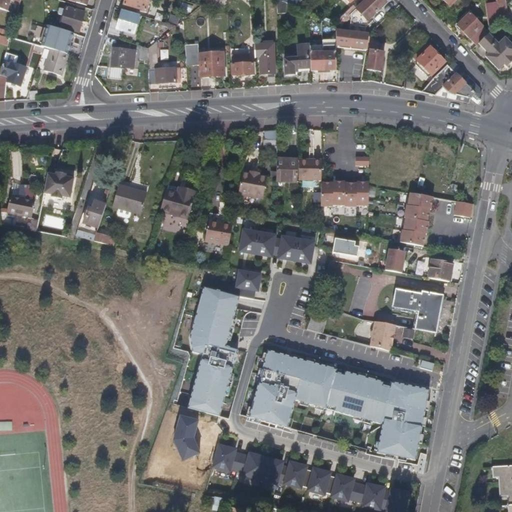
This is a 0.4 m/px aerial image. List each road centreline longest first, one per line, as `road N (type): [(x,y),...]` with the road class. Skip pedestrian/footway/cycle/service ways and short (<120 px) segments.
road 1 (primary): [(506,129),(355,97),(92,109)]
road 2 (primary): [(116,122),(368,112),(502,141)]
road 3 (residential): [(264,331),(230,431),(433,483)]
road 4 (residential): [(454,379),(502,141)]
road 5 (residential): [(454,379),(278,332)]
road 6 (residential): [(407,0),(511,106)]
road 7 (residential): [(264,331),(278,277),(298,282),(278,332)]
